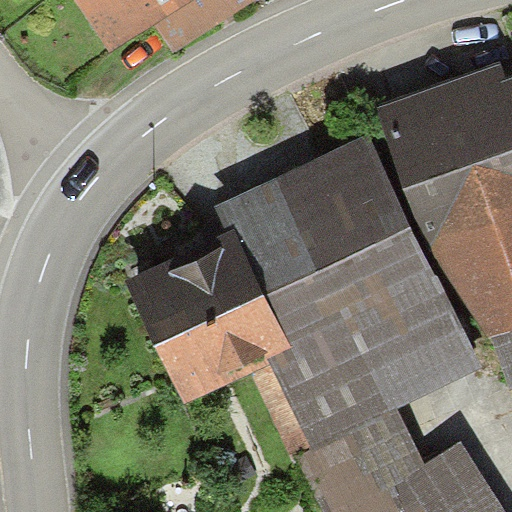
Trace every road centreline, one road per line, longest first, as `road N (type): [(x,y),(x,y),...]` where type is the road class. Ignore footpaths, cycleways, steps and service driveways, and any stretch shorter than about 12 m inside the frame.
road 1 (tertiary): [(91,184),(147,134),(245,68),(400,0)]
road 2 (tertiary): [(41,511),(28,334)]
road 3 (tertiary): [(28,334),(46,261),(91,184)]
road 4 (residential): [(0,79),(91,184)]
